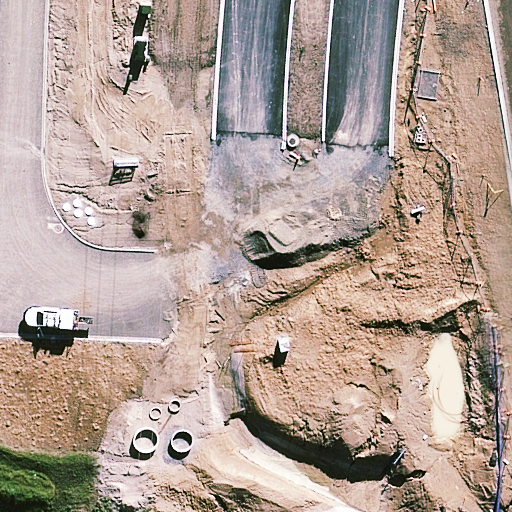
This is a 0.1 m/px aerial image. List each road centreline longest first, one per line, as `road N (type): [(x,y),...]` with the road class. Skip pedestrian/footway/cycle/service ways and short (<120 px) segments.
road 1 (unknown): [(357,140),(355,349),(338,511)]
road 2 (unknown): [(224,511),(248,358),(248,141)]
road 3 (track): [(156,297),(214,252),(241,189),(248,141),(357,140)]
road 4 (tertiary): [(248,141),(258,0)]
road 5 (tertiary): [(362,0),(357,140)]
